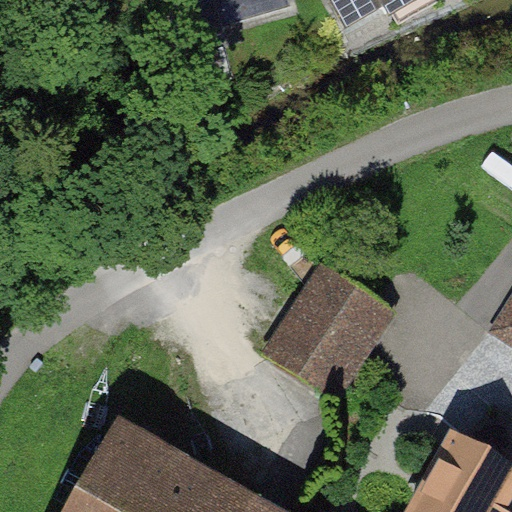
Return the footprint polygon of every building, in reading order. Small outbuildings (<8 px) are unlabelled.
[(157,0),(170,45),(291,12),(287,0),(157,0)] [(428,0),(332,0),(349,30),(385,10),(391,21),(428,0)] [(406,318),(331,264),(269,349),(344,403),(406,318)] [(511,310),(496,339),(511,347),(511,310)] [(246,511),(120,440),(78,511),(246,511)] [(511,511),(511,464),(463,440),(427,511),(511,511)]
